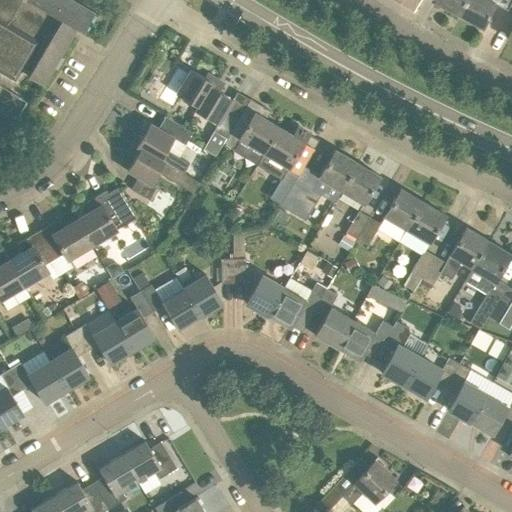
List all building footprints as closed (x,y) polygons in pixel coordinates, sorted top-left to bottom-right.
[(100,15),(73,0),(0,0),(0,70),(16,80),(24,67),(30,71),(27,76),(43,85),(77,28),(83,31),(93,14),(98,18),(100,15)] [(461,14),(469,0),(437,0),(437,1),(461,14)] [(509,10),(511,4),(511,0),(469,0),(461,14),(486,28),(499,4),(509,10)] [(198,108),(216,78),(207,73),(204,77),(190,69),(182,84),(171,77),(158,98),(171,105),(177,95),(197,106),(195,110),(195,111),(197,108),(198,108)] [(226,111),(233,100),(219,92),(224,83),(216,78),(198,108),(197,108),(195,111),(219,125),(215,131),(227,138),(238,118),(226,111)] [(264,154),(280,128),(266,119),(271,111),(250,98),(238,118),(227,138),(224,143),(234,148),(239,140),(264,154)] [(189,163),(175,154),(168,150),(176,137),(186,143),(193,132),(165,116),(157,128),(150,123),(142,137),(137,134),(132,142),(163,160),(183,172),(189,163)] [(302,167),(319,140),(298,127),(292,135),(280,128),(264,154),(258,165),(283,179),(286,174),(295,180),(302,168),(302,167)] [(199,182),(183,172),(163,160),(132,142),(127,151),(135,157),(127,170),(138,177),(131,188),(152,201),(159,189),(152,184),(159,172),(193,193),(199,182)] [(341,192),(358,163),(335,150),(319,178),(302,168),(295,180),(296,180),(281,205),(306,220),(321,194),(333,201),(339,191),(341,192)] [(364,205),(370,193),(380,176),(358,163),(341,192),(364,205)] [(118,229),(126,224),(137,217),(119,187),(108,193),(106,190),(85,202),(91,211),(77,219),(93,247),(119,231),(118,229)] [(378,228),(400,241),(423,201),(400,188),(384,216),(385,217),(378,228)] [(422,254),(412,271),(422,278),(435,256),(425,250),(436,232),(446,215),(423,201),(400,241),(422,254)] [(274,218),(285,225),(290,216),(280,210),(274,218)] [(357,238),(369,217),(359,211),(346,232),(357,238)] [(369,217),(357,238),(367,245),(380,223),(369,217)] [(235,226),(227,218),(219,227),(227,235),(235,226)] [(93,247),(77,219),(64,227),(59,219),(38,231),(57,263),(66,257),(69,261),(93,247)] [(188,238),(198,230),(191,221),(181,228),(188,238)] [(472,268),(489,240),(466,227),(449,255),(450,256),(440,272),(451,279),(461,262),(472,268)] [(48,268),(57,263),(38,231),(17,244),(22,252),(9,260),(29,294),(30,294),(26,287),(51,272),(48,268)] [(233,258),(243,258),(243,232),(233,234),(233,258)] [(338,244),(348,250),(354,241),(343,235),(338,244)] [(487,294),(494,282),(511,254),(489,240),(472,268),(465,280),(487,294)] [(435,256),(422,278),(433,284),(440,271),(439,270),(444,261),(435,256)] [(349,273),(360,267),(354,257),(344,263),(349,273)] [(222,283),(234,282),(233,258),(221,259),(222,283)] [(234,282),(246,282),(246,258),(243,258),(233,258),(234,282)] [(29,294),(9,260),(0,265),(0,302),(3,301),(7,308),(29,294)] [(321,271),(332,278),(338,268),(327,261),(321,271)] [(106,267),(113,278),(124,272),(120,264),(113,262),(106,267)] [(422,278),(412,271),(404,285),(415,291),(419,283),(422,278)] [(268,315),(284,287),(261,274),(245,302),(268,315)] [(222,302),(212,285),(206,275),(184,288),(200,315),(222,302)] [(388,289),(393,282),(382,275),(377,281),(388,289)] [(305,304),(314,309),(327,289),(316,283),(312,291),(289,278),(284,287),(268,315),(291,328),(305,304)] [(430,289),(433,284),(422,278),(419,283),(430,289)] [(488,316),(506,286),(496,280),(471,322),(481,328),(488,316)] [(78,298),(88,292),(82,281),(72,287),(78,298)] [(367,295),(401,311),(407,299),(372,283),(367,295)] [(200,315),(184,288),(174,294),(163,301),(153,285),(152,284),(151,284),(141,290),(153,311),(163,305),(177,329),(200,315)] [(511,288),(506,286),(488,316),(499,322),(511,299),(511,288)] [(338,348),(354,319),(331,306),(338,295),(327,289),(314,309),(325,315),(314,334),(338,348)] [(143,317),(153,311),(141,290),(130,297),(137,309),(115,322),(132,349),(154,336),(143,317)] [(43,309),(47,316),(51,313),(47,307),(43,309)] [(28,318),(12,327),(17,336),(33,327),(28,318)] [(364,353),(374,359),(393,326),(382,320),(376,331),(354,319),(338,348),(360,360),(364,353)] [(109,363),(132,349),(115,322),(93,335),(86,323),(75,330),(88,350),(98,344),(109,363)] [(381,372),(404,385),(421,356),(403,346),(410,333),(409,329),(395,322),(393,326),(374,359),(384,365),(381,372)] [(78,356),(88,350),(75,330),(65,336),(72,348),(50,361),(66,388),(89,375),(78,356)] [(21,362),(20,363),(12,349),(3,354),(11,368),(10,369),(22,389),(33,383),(44,402),(66,388),(50,361),(28,374),(21,362)] [(447,384),(460,363),(449,357),(442,369),(421,356),(404,385),(427,397),(437,378),(447,384)] [(470,422),(486,393),(494,379),(472,367),(471,370),(460,363),(447,384),(458,390),(447,409),(470,422)] [(12,395),(22,389),(10,369),(0,374),(0,375),(7,387),(0,391),(0,426),(1,428),(24,414),(12,395)] [(511,420),(511,401),(510,406),(486,393),(470,422),(493,435),(504,416),(511,420)] [(155,472),(159,478),(177,468),(161,441),(150,448),(145,441),(122,454),(138,482),(155,472)] [(122,492),(138,482),(122,454),(99,468),(103,476),(93,482),(108,509),(126,498),(122,492)] [(375,500),(381,494),(395,480),(374,460),(369,466),(360,458),(333,487),(351,504),(353,502),(364,511),(374,511),(381,506),(375,500)] [(93,482),(82,489),(77,481),(54,495),(64,511),(102,511),(108,509),(93,482)] [(343,511),(351,504),(333,487),(316,505),(323,511),(343,511)] [(204,511),(195,497),(188,502),(181,491),(155,507),(158,511),(204,511)] [(64,511),(54,495),(31,509),(32,511),(64,511)]
